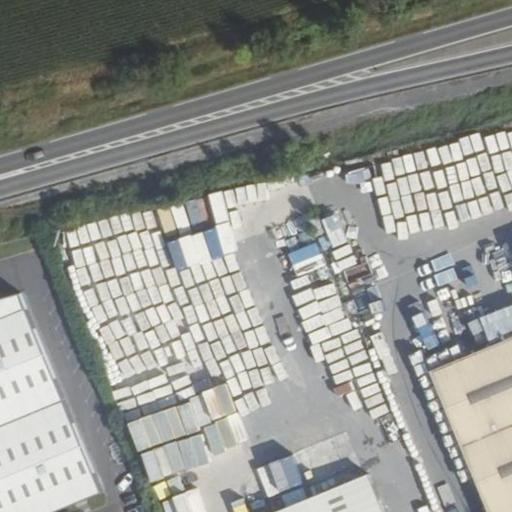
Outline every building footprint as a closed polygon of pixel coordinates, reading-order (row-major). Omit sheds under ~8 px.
[(0,511),(67,511),(110,495),(23,280),(0,289),(0,511)] [(511,300),(476,314),(486,340),(511,329),(511,300)] [(511,511),(511,337),(435,366),(489,511),(511,511)] [(167,426),(131,439),(141,466),(176,453),(167,426)] [(277,511),(385,511),(371,475),(277,511)]
